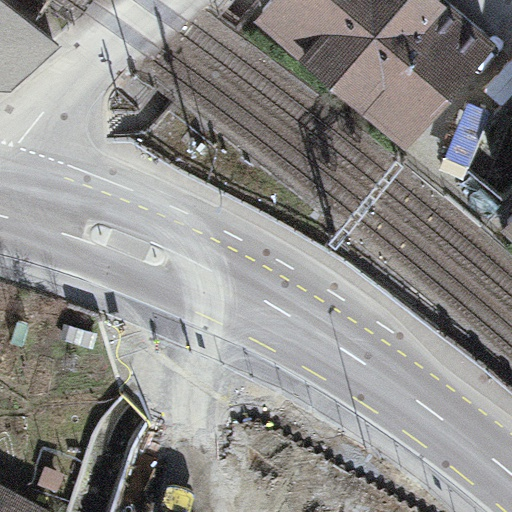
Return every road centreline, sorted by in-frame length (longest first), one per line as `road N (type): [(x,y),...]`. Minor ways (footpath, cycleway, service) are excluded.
road 1 (primary): [(0,198),(100,222),(230,280),(401,388),(511,471)]
road 2 (residential): [(0,179),(59,108),(184,0)]
road 3 (unknown): [(230,280),(142,511)]
